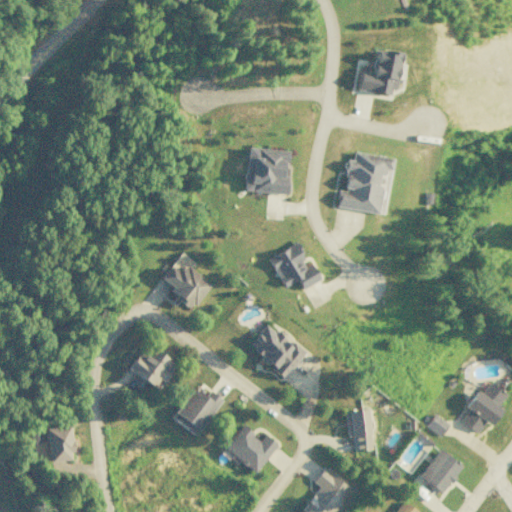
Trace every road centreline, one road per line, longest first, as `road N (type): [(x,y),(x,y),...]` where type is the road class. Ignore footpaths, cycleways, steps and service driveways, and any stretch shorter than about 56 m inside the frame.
road 1 (residential): [(105,511),(91,379),(104,343),(133,312),(168,326),(301,436),(300,454),(255,511)]
road 2 (residential): [(319,0),(330,45),(310,209),(362,284)]
road 3 (residential): [(0,99),(92,0)]
road 4 (residential): [(325,94),(193,92)]
